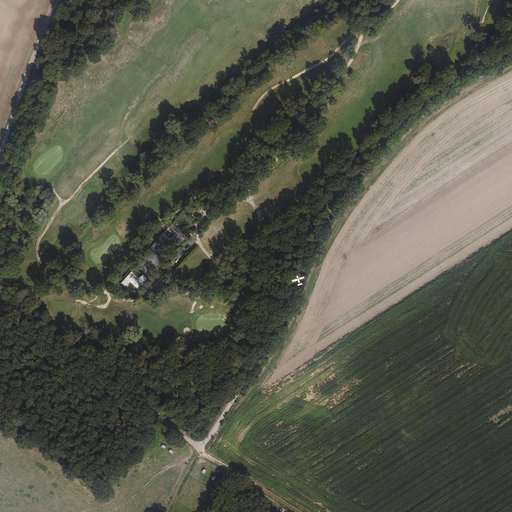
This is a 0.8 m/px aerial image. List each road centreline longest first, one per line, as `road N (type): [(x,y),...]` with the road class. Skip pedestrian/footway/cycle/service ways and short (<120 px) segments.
road 1 (unclassified): [(199,446),(288,313),(314,249),(359,179),(441,87),(511,49)]
road 2 (track): [(0,291),(199,446)]
road 3 (track): [(60,0),(0,162)]
road 4 (track): [(199,446),(301,511)]
